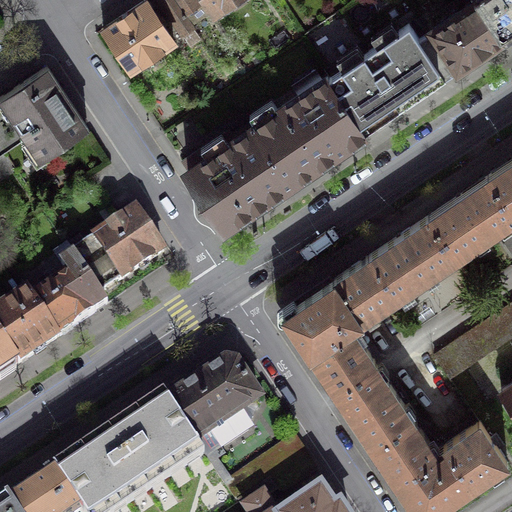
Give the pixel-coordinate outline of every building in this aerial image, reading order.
[(174,41),(146,0),(142,0),(103,26),(132,69),(174,41)] [(186,14),(176,0),(158,0),(182,35),(195,26),(186,14)] [(195,0),(176,0),(186,14),(199,5),(195,0)] [(233,0),(206,0),(215,13),(233,0)] [(433,30),(459,68),(503,39),(477,0),(476,0),(433,30)] [(511,0),(477,0),(503,39),(511,32),(511,0)] [(329,77),(366,131),(459,68),(433,30),(432,30),(419,38),(409,23),(329,77)] [(46,65),(0,95),(0,153),(26,136),(40,157),(87,126),(46,65)] [(329,77),(328,75),(232,139),(227,131),(183,161),(202,190),(199,191),(198,196),(205,205),(209,206),(211,204),(225,225),(366,131),(329,77)] [(511,157),(487,174),(511,211),(511,157)] [(511,211),(487,174),(428,214),(456,256),(497,229),(511,250),(511,211)] [(163,250),(135,208),(93,237),(121,279),(163,250)] [(456,256),(428,214),(368,255),(396,296),(456,256)] [(79,236),(67,244),(100,294),(121,279),(93,237),(84,243),(79,236)] [(55,282),(32,297),(58,337),(107,304),(100,294),(67,244),(54,253),(66,272),(53,281),(55,282)] [(396,296),(368,255),(333,278),(361,320),(396,296)] [(361,320),(333,278),(282,312),(310,352),(352,324),(353,325),(361,320)] [(28,292),(0,310),(0,335),(18,363),(58,337),(32,297),(28,292)] [(464,368),(511,335),(511,302),(448,345),(464,368)] [(352,324),(310,352),(333,387),(375,360),(353,325),(352,324)] [(0,374),(18,363),(0,335),(0,374)] [(464,368),(448,345),(434,354),(450,377),(464,368)] [(225,360),(168,399),(197,441),(260,399),(236,362),(225,360)] [(389,380),(375,360),(333,387),(347,408),(373,447),(415,419),(389,380)] [(511,381),(501,389),(511,405),(511,381)] [(163,391),(107,429),(148,490),(204,453),(197,441),(168,399),(163,391)] [(437,452),(415,419),(373,447),(397,483),(438,454),(437,452)] [(443,443),(445,447),(471,485),(507,461),(479,419),(443,443)] [(107,429),(53,465),(57,472),(55,474),(80,510),(81,511),(115,511),(148,490),(107,429)] [(316,468),(296,439),(247,473),(244,468),(224,481),(237,501),(271,478),(284,469),(293,482),(294,484),(316,468)] [(437,452),(438,454),(397,483),(416,511),(419,511),(432,511),(471,485),(445,447),(437,452)] [(57,472),(53,465),(6,497),(16,511),(77,511),(80,510),(55,474),(57,472)] [(286,489),(293,482),(284,469),(271,478),(279,489),(286,489)] [(275,511),(263,493),(244,506),(247,511),(344,511),(340,505),(334,509),(320,489),(284,511),(275,511)] [(16,511),(6,497),(0,500),(0,511),(16,511)]
